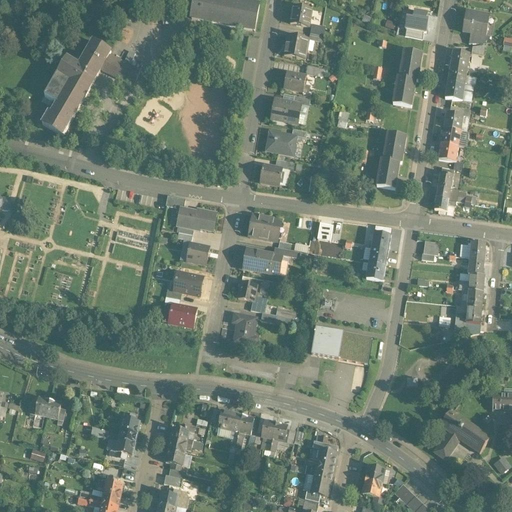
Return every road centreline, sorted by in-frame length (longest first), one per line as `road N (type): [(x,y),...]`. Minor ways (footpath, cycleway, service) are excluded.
road 1 (residential): [(0,146),(237,200)]
road 2 (residential): [(411,223),(447,0)]
road 3 (residential): [(358,432),(386,374),(411,223)]
road 4 (residential): [(237,200),(276,0)]
road 5 (residential): [(358,432),(281,402),(162,386)]
road 6 (residential): [(237,200),(411,223)]
road 7 (residential): [(162,386),(71,372),(0,347)]
road 8 (residential): [(207,356),(237,200)]
road 9 (residential): [(459,511),(358,432)]
road 10 (residential): [(162,386),(138,511)]
